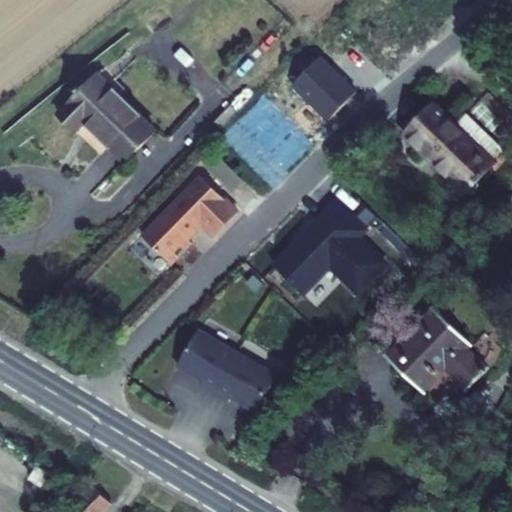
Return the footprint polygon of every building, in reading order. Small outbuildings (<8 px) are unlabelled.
[(328,119),(356,91),(321,56),(293,84),(328,119)] [(154,131),(97,77),(60,115),(77,131),(85,124),(125,161),(154,131)] [(456,127),(435,106),(406,135),(465,193),(494,164),(505,152),(468,114),(456,127)] [(203,175),(144,234),(173,263),(194,242),(189,237),(204,222),(217,234),(239,212),(203,175)] [(296,242),(274,265),(302,293),(330,264),(358,291),(385,263),(354,233),(362,225),(336,200),(302,236),(303,237),(297,243),(296,242)] [(470,345),(435,310),(403,341),(410,349),(394,365),(422,394),(446,370),(467,391),(486,372),(465,350),(470,345)] [(199,328),(178,363),(203,378),(201,382),(215,390),(238,351),(238,350),(199,328)] [(410,349),(403,341),(387,358),(394,365),(410,349)] [(238,350),(238,351),(215,390),(227,397),(229,393),(254,407),(275,372),(238,350)] [(273,433),(292,452),(325,418),(307,400),(273,433)] [(48,476),(37,469),(32,480),(41,486),(48,476)] [(101,511),(109,504),(94,488),(70,511),(101,511)]
